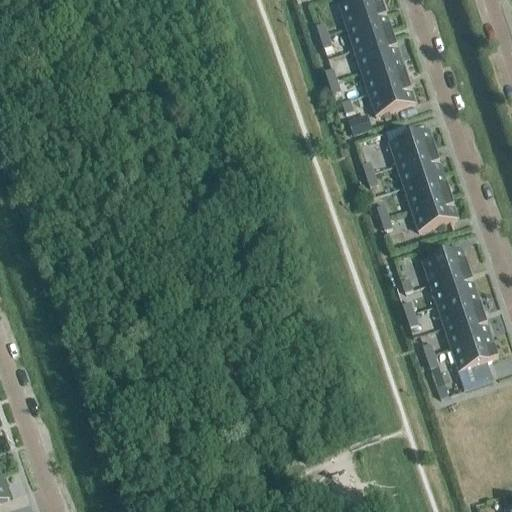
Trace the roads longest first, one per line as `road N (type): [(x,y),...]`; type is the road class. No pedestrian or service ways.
road 1 (residential): [(409,0),(511,306)]
road 2 (unclassified): [(56,511),(0,353)]
